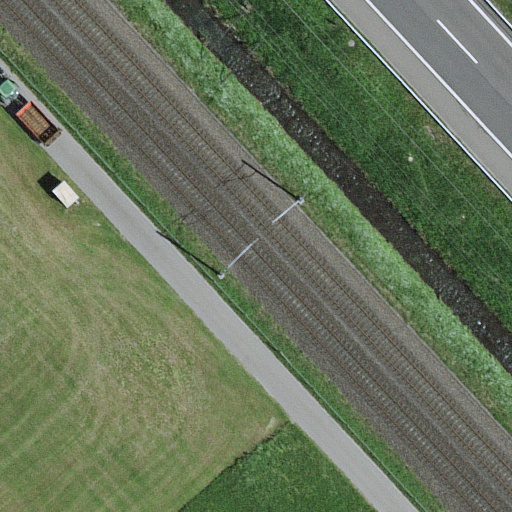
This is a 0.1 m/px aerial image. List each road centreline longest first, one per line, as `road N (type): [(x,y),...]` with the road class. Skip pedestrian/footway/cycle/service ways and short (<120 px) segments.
road 1 (track): [(0,80),(397,511)]
road 2 (motorway): [(414,0),(511,104)]
